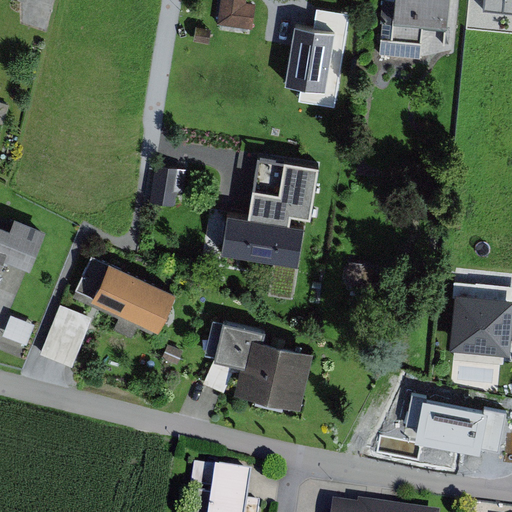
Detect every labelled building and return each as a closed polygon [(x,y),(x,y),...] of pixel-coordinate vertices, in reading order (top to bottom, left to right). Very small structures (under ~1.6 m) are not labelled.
[(261,5),(251,4),(251,0),(225,0),(222,24),(258,28),(261,5)] [(384,55),(425,59),(428,29),(451,31),(454,0),(399,0),(397,24),(387,23),(384,55)] [(313,219),(321,162),(259,154),(251,215),(229,212),(223,253),(275,259),(270,292),(296,295),(306,218),(313,219)] [(156,197),(165,198),(168,165),(159,165),(156,197)] [(169,165),(167,202),(183,203),(185,166),(169,165)] [(21,211),(14,230),(0,225),(0,281),(7,262),(34,272),(52,223),(21,211)] [(176,292),(113,261),(97,299),(161,329),(176,292)] [(511,294),(456,293),(454,351),(511,352),(511,294)] [(61,300),(41,352),(74,365),(94,313),(61,300)] [(28,343),(36,322),(13,313),(5,333),(28,343)] [(318,355),(273,345),(276,330),(224,319),(214,365),(244,372),(239,396),(306,411),(318,355)] [(510,413),(418,393),(411,425),(420,436),(482,450),(483,445),(502,449),(510,413)] [(199,511),(261,511),(264,501),(251,499),(256,472),(220,466),(220,465),(199,461),(196,482),(216,486),(215,493),(203,491),(199,511)] [(443,511),(444,510),(363,499),(362,502),(338,499),(336,511),(443,511)]
